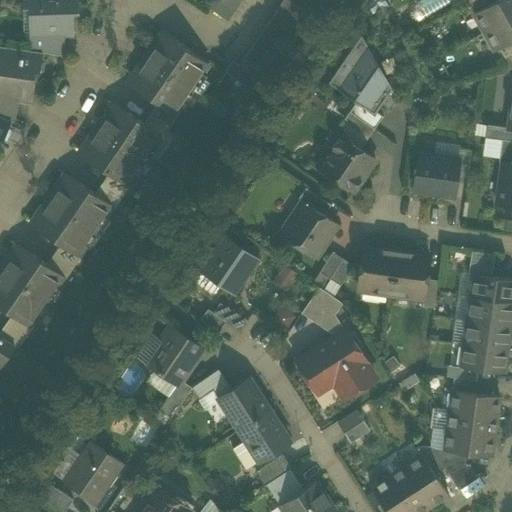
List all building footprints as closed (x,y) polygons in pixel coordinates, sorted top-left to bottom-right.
[(65,37),(65,38),(74,38),(74,13),(80,13),(79,0),(23,0),(23,8),(39,7),(40,36),(40,38),(65,37)] [(234,11),(241,1),(239,0),(212,0),(208,7),(228,21),(234,11)] [(303,0),(282,0),(282,1),(302,15),(309,4),(303,0)] [(495,0),(471,0),(470,1),(469,1),(475,12),(495,0)] [(473,13),(484,31),(511,15),(511,0),(495,0),(475,12),(473,13)] [(295,25),(302,15),(282,1),(275,12),(295,25)] [(287,36),(295,25),(275,12),(268,23),(287,36)] [(511,15),(484,31),(495,50),(496,49),(511,40),(511,15)] [(280,47),(287,36),(268,23),(260,33),(280,47)] [(209,83),(199,76),(208,63),(162,32),(127,83),(157,103),(173,114),(174,114),(191,89),(200,96),(209,83)] [(273,58),(280,47),(260,33),(253,44),(273,58)] [(328,83),(338,89),(368,46),(361,34),(328,83)] [(43,53),(66,56),(65,38),(65,37),(40,38),(40,36),(30,37),(31,51),(43,53)] [(511,40),(496,49),(502,60),(511,54),(511,40)] [(265,68),(273,58),(253,44),(245,55),(265,68)] [(18,102),(31,104),(36,73),(40,74),(43,53),(31,51),(0,46),(0,98),(18,101),(18,102)] [(356,102),(368,110),(389,82),(368,46),(338,89),(356,102)] [(511,67),(511,54),(502,60),(508,69),(511,67)] [(258,79),(265,68),(245,55),(239,65),(258,79)] [(251,89),(258,79),(239,65),(232,61),(225,71),(251,89)] [(392,89),(389,82),(368,110),(374,114),(376,111),(392,89)] [(0,116),(11,121),(15,123),(18,102),(18,101),(0,98),(0,116)] [(108,173),(125,185),(126,184),(159,135),(160,134),(143,123),(113,102),(79,153),(108,173)] [(356,102),(349,111),(374,128),(383,116),(376,111),(374,114),(368,110),(356,102)] [(157,103),(150,113),(170,126),(177,116),(174,114),(173,114),(157,103)] [(342,122),(347,125),(367,138),(374,128),(349,111),(342,122)] [(163,137),(170,126),(150,113),(143,123),(160,134),(159,135),(163,137)] [(0,139),(3,141),(11,121),(0,116),(0,139)] [(485,137),(502,139),(511,140),(511,128),(508,128),(508,127),(487,124),(485,137)] [(360,148),(367,138),(347,125),(340,135),(360,148)] [(318,167),(352,191),(375,158),(360,148),(340,135),(343,138),(334,150),(331,148),(318,167)] [(502,139),(485,137),(482,155),(499,157),(502,139)] [(511,140),(502,139),(499,157),(499,161),(502,161),(511,162),(511,140)] [(435,141),(433,156),(458,159),(459,147),(460,145),(435,141)] [(456,175),(467,177),(471,149),(459,147),(458,159),(456,175)] [(415,190),(453,195),(456,175),(458,159),(433,156),(420,154),(415,190)] [(496,204),(511,206),(511,162),(502,161),(496,204)] [(393,166),(391,192),(400,192),(402,167),(393,166)] [(60,245),(77,256),(111,206),(112,205),(95,194),(65,173),(30,224),(60,245)] [(108,173),(102,183),(122,197),(129,186),(126,184),(125,185),(108,173)] [(114,208),(122,197),(102,183),(95,194),(112,205),(111,206),(114,208)] [(303,200),(324,214),(331,205),(305,187),(298,198),(302,201),(303,200)] [(280,233),(315,257),(338,224),(324,214),(303,200),(302,201),(306,203),(297,216),(294,213),(280,233)] [(306,203),(302,201),(294,213),(297,216),(306,203)] [(199,271),(235,293),(258,259),(223,235),(199,271)] [(0,307),(12,316),(29,327),(29,326),(44,304),(63,277),(63,276),(47,265),(17,244),(0,268),(0,307)] [(60,245),(54,254),(74,268),(81,258),(77,256),(60,245)] [(358,289),(390,293),(396,249),(364,245),(358,289)] [(472,248),(470,262),(496,265),(497,252),(472,248)] [(429,254),(396,249),(390,293),(422,298),(423,298),(426,278),(429,254)] [(319,272),(330,278),(343,258),(332,251),(319,272)] [(66,280),(74,268),(54,254),(47,265),(63,276),(63,277),(66,280)] [(353,265),(343,258),(330,278),(340,285),(353,265)] [(494,276),(496,265),(470,262),(469,273),(474,273),(494,276)] [(474,273),(471,297),(511,302),(511,278),(494,276),(474,273)] [(421,305),(434,307),(438,279),(426,278),(423,298),(422,298),(421,305)] [(301,312),(324,328),(334,313),(342,302),(341,301),(323,289),(318,286),(301,312)] [(511,302),(471,297),(468,320),(509,326),(511,307),(511,302)] [(220,301),(214,311),(240,328),(247,318),(220,301)] [(200,319),(218,332),(226,321),(208,309),(200,319)] [(324,328),(335,335),(344,329),(334,313),(324,328)] [(0,335),(15,346),(18,348),(32,328),(29,326),(29,327),(12,316),(0,333),(0,335)] [(468,320),(464,343),(506,349),(509,326),(468,320)] [(172,326),(162,340),(146,364),(176,385),(177,385),(181,380),(203,347),(172,326)] [(341,376),(351,392),(375,376),(344,329),(335,335),(297,360),(318,391),(341,376)] [(136,357),(146,364),(162,340),(152,334),(136,357)] [(0,363),(2,365),(15,346),(0,335),(0,363)] [(503,372),(506,349),(464,343),(461,366),(478,369),(503,372)] [(455,365),(454,377),(477,381),(478,369),(461,366),(455,365)] [(218,369),(192,387),(200,399),(213,390),(218,398),(232,389),(218,369)] [(475,392),(477,381),(454,377),(452,389),(475,392)] [(218,398),(239,430),(269,410),(249,378),(232,389),(218,398)] [(171,418),(192,387),(181,380),(177,385),(176,385),(159,409),(171,418)] [(452,389),(449,410),(497,416),(499,396),(475,392),(452,389)] [(290,442),(269,410),(239,430),(259,462),(290,442)] [(337,422),(344,432),(363,420),(357,410),(337,422)] [(449,410),(446,429),(494,436),(497,416),(449,410)] [(370,430),(363,420),(344,432),(350,442),(370,430)] [(491,457),(494,436),(446,429),(443,449),(443,450),(466,453),(491,457)] [(63,480),(97,503),(123,464),(89,441),(63,480)] [(434,473),(444,467),(432,447),(419,446),(417,447),(421,454),(422,454),(434,473)] [(444,467),(448,472),(459,465),(465,465),(466,453),(443,450),(443,449),(432,447),(444,467)] [(303,489),(290,468),(291,467),(283,454),(256,471),(264,485),(266,484),(279,504),(303,489)] [(421,454),(405,465),(431,505),(448,494),(434,473),(422,454),(421,454)] [(405,465),(388,476),(411,511),(420,511),(431,505),(405,465)] [(470,466),(465,465),(459,465),(448,472),(458,487),(476,475),(470,466)] [(386,511),(411,511),(388,476),(370,487),(386,511)] [(279,504),(284,511),(333,511),(336,511),(336,510),(316,480),(303,489),(279,504)] [(40,500),(57,511),(64,511),(73,500),(50,484),(40,500)] [(140,511),(190,511),(192,510),(191,510),(193,508),(191,507),(190,509),(159,488),(160,486),(159,485),(140,511)]
